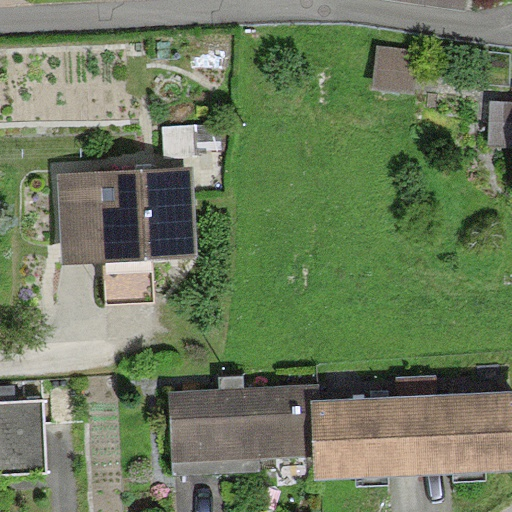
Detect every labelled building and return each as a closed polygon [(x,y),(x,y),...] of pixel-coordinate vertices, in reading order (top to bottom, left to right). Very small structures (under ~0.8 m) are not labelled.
[(362,0),(361,5),(466,18),(468,0),(362,0)] [(511,149),(511,106),(491,106),(489,149),(511,149)] [(125,176),(58,179),(62,269),(105,267),(154,265),(197,263),(193,173),(125,176)] [(156,307),(154,265),(105,267),(107,309),(156,307)] [(220,380),(220,394),(233,393),(246,393),(245,379),(220,380)] [(220,394),(170,397),(174,469),(304,462),(300,390),(246,393),(233,393),(220,394)] [(511,397),(415,402),(418,485),(439,484),(511,480),(511,397)] [(402,485),(418,485),(415,402),(313,407),(317,489),(402,485)] [(45,406),(0,407),(0,480),(49,478),(45,406)]
